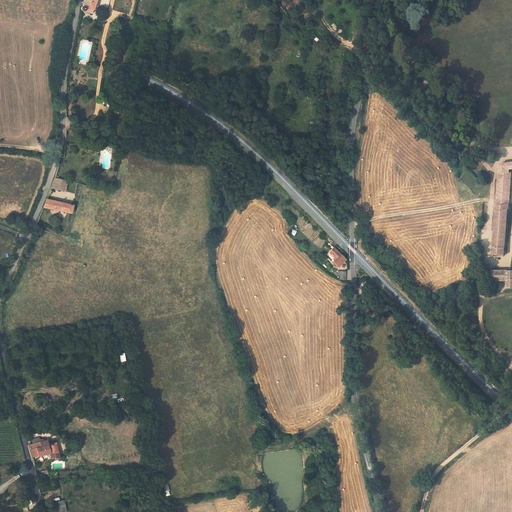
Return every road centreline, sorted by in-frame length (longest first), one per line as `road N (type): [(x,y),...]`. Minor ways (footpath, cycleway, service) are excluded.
road 1 (unclassified): [(375,511),(350,379),(351,144),(357,41),(368,0)]
road 2 (unclassified): [(80,0),(59,154),(0,299)]
road 3 (track): [(351,223),(491,200),(487,262)]
road 4 (unclassified): [(0,346),(40,511)]
